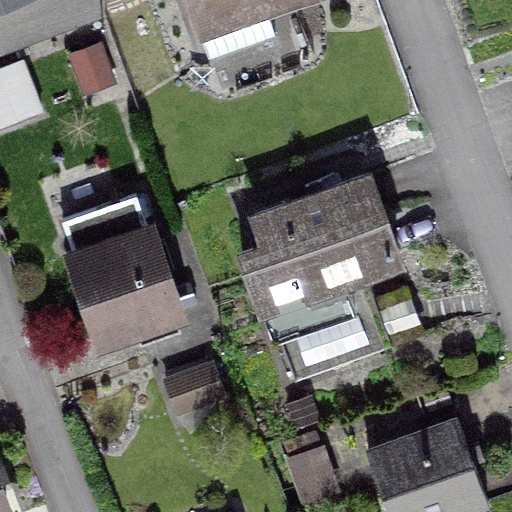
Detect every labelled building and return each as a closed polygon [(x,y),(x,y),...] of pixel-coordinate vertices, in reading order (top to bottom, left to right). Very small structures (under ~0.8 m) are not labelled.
[(0,0),(0,25),(9,50),(102,17),(95,0),(0,0)] [(309,0),(173,0),(194,53),(312,9),(309,0)] [(359,181),(224,231),(258,323),(393,273),(359,181)] [(137,194),(64,219),(106,340),(179,315),(137,194)] [(213,365),(162,384),(177,424),(228,405),(213,365)] [(481,511),(447,423),(360,458),(381,511),(481,511)] [(322,447),(293,456),(305,496),(335,487),(322,447)]
